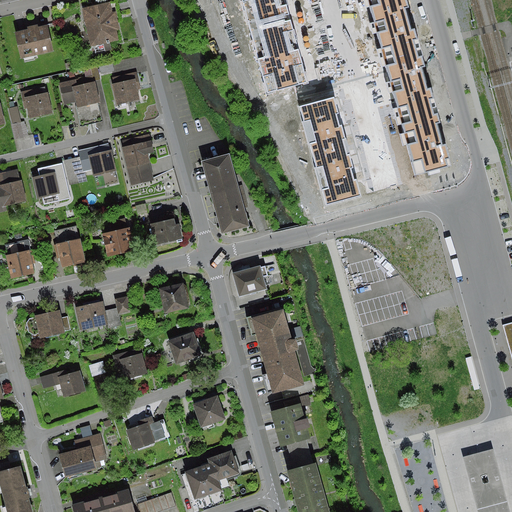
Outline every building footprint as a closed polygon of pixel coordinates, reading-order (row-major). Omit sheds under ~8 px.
[(241,0),(267,93),(307,82),(284,0),(241,0)] [(367,0),(414,175),(449,165),(404,0),(367,0)] [(102,6),(89,17),(96,46),(125,40),(123,31),(127,30),(122,10),(117,11),(115,3),(102,6)] [(37,30),(18,34),(23,57),(56,51),(51,26),(44,28),(44,25),(36,26),(37,30)] [(115,87),(113,88),(118,106),(141,100),(136,80),(141,79),(139,72),(113,78),(115,87)] [(87,78),(60,85),(65,105),(79,101),(80,108),(104,102),(99,82),(88,85),(87,78)] [(25,110),(32,108),(34,119),(56,114),(51,92),(46,93),(45,88),(21,93),(25,110)] [(300,107),(325,205),(358,197),(333,98),(300,107)] [(0,126),(11,124),(5,102),(0,103),(0,102),(0,126)] [(9,107),(17,138),(28,135),(21,104),(9,107)] [(156,135),(123,142),(133,186),(157,182),(151,154),(161,153),(156,135)] [(100,188),(125,183),(116,144),(90,150),(100,188)] [(228,155),(203,161),(222,233),(250,226),(246,212),(231,154),(228,155)] [(65,160),(72,184),(89,179),(83,155),(65,160)] [(0,209),(30,203),(23,170),(0,174),(0,209)] [(41,200),(66,195),(61,172),(36,177),(41,200)] [(113,230),(101,233),(108,258),(135,252),(128,228),(125,217),(111,221),(113,230)] [(185,241),(180,219),(156,223),(160,245),(185,241)] [(55,231),(64,269),(90,264),(81,226),(55,231)] [(11,256),(16,280),(40,275),(35,252),(11,256)] [(266,270),(235,277),(240,297),(270,290),(266,270)] [(186,286),(162,291),(166,314),(191,308),(186,286)] [(130,299),(117,302),(121,315),(133,313),(130,299)] [(108,304),(81,310),(86,333),(114,327),(108,304)] [(290,311),(253,318),(275,393),(306,385),(299,353),(306,352),(303,341),(297,343),(290,311)] [(41,317),(41,319),(36,320),(32,324),(31,331),(34,336),(39,338),(45,336),(46,339),(68,336),(65,313),(41,317)] [(199,335),(171,344),(179,366),(206,357),(199,335)] [(149,351),(120,359),(126,382),(156,374),(149,351)] [(91,363),(93,373),(104,371),(102,361),(91,363)] [(65,385),(68,397),(90,391),(85,373),(70,377),(68,372),(42,379),(45,391),(65,385)] [(223,399),(198,406),(205,429),(230,421),(223,399)] [(308,404),(272,413),(281,449),(317,440),(314,431),(319,430),(317,421),(312,422),(308,404)] [(153,424),(128,431),(134,452),(160,445),(160,442),(172,438),(168,422),(154,426),(153,424)] [(91,425),(82,427),(85,437),(94,434),(91,425)] [(78,450),(59,455),(65,479),(103,469),(99,454),(109,451),(104,433),(75,441),(78,450)] [(510,511),(494,449),(463,457),(477,511),(510,511)] [(212,461),(214,466),(218,465),(223,482),(245,475),(238,453),(212,461)] [(0,473),(14,470),(12,462),(0,464),(0,473)] [(14,470),(0,473),(0,493),(3,493),(6,506),(2,507),(3,511),(41,511),(28,465),(14,470)] [(200,502),(227,492),(223,482),(218,465),(214,466),(191,474),(200,502)] [(329,511),(319,468),(292,474),(295,485),(293,485),(294,492),(296,491),(301,511),(329,511)] [(135,511),(131,493),(75,507),(76,511),(135,511)] [(172,494),(139,505),(141,511),(157,511),(176,506),(172,494)]
